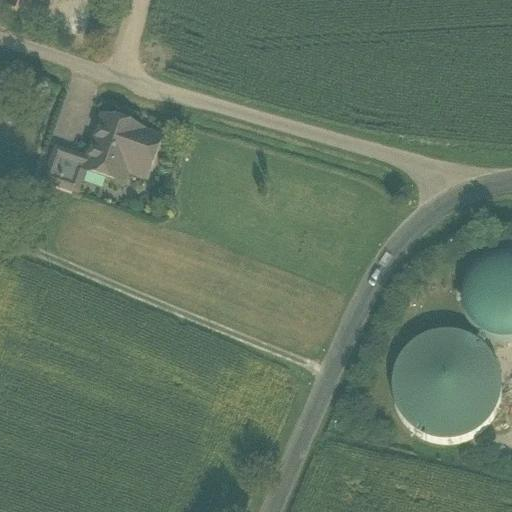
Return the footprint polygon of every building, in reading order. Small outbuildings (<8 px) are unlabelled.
[(103,122),(95,145),(104,141),(110,124),(103,122)] [(143,136),(110,124),(104,141),(95,145),(88,164),(72,158),(63,183),(60,192),(78,198),(86,176),(124,189),(129,176),(147,183),(161,143),(142,136),(143,136)] [(56,153),(48,177),(63,183),(72,158),(56,153)] [(63,183),(48,177),(44,187),(60,192),(63,183)] [(469,284),(465,298),(465,312),(471,325),(480,335),(492,342),(506,345),(511,343),(511,262),(503,262),(489,265),(477,273),(469,284)] [(413,353),(402,366),(395,381),(393,398),(397,416),(408,432),(423,443),(441,448),(459,447),(477,440),(490,427),(499,410),(501,392),(497,375),(489,361),(476,350),(461,343),(444,341),(427,345),(413,353)]
